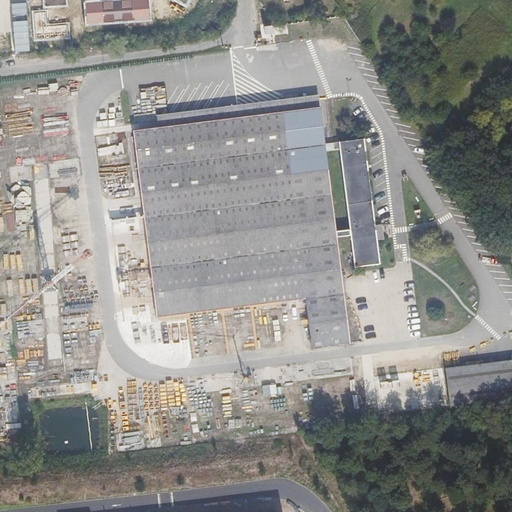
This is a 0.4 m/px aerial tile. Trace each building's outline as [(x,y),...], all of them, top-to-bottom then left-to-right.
[(15,0),(4,0),(5,17),(15,17),(15,0)] [(149,0),(110,0),(84,2),(86,25),(151,19),(149,0)] [(33,12),(35,40),(69,37),(68,24),(47,25),(46,11),(33,12)] [(289,35),(290,41),(305,39),(305,33),(289,35)] [(0,51),(19,51),(18,35),(0,35),(0,51)] [(157,115),(158,128),(320,107),(318,95),(157,115)] [(109,129),(125,126),(121,106),(106,108),(109,129)] [(320,107),(158,128),(133,131),(157,317),(305,299),(312,349),(350,344),(336,237),(336,231),(325,151),(325,143),(320,107)] [(349,229),(350,235),(355,267),(380,264),(364,138),(339,141),(339,149),(349,229)] [(339,141),(325,143),(325,151),(339,149),(339,141)] [(336,231),(336,237),(350,235),(349,229),(336,231)] [(511,398),(511,360),(446,368),(450,406),(511,398)] [(444,372),(375,378),(378,413),(447,406),(444,372)] [(59,395),(85,395),(85,384),(59,385),(59,395)] [(143,434),(118,436),(120,452),(145,449),(143,434)]
